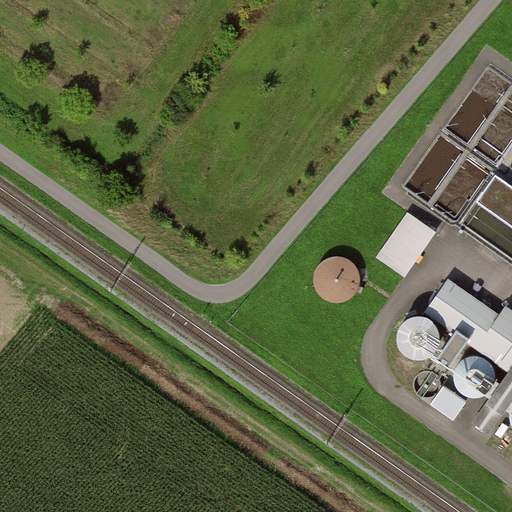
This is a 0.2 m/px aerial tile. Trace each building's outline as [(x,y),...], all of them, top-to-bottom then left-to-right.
[(438,233),(410,212),(377,258),(405,279),(438,233)] [(340,302),(347,301),(353,297),(358,291),(360,284),(360,277),(358,270),(354,264),(348,260),(341,258),(334,258),(327,260),(322,265),(317,271),(316,279),(317,286),(320,293),(325,298),(332,302),(340,302)] [(501,322),(450,284),(429,313),(453,330),(429,362),(452,378),(476,345),(511,370),(511,375),(476,425),(488,434),(511,400),(511,315),(508,313),(501,322)] [(417,360),(424,359),(430,355),(435,349),(437,342),(438,335),(436,328),(431,322),(426,318),(419,316),(411,316),(404,318),(399,323),(395,329),(393,337),(394,344),(397,351),(403,356),(410,359),(417,360)] [(482,401),(489,400),(496,396),(500,390),(503,383),(503,376),(501,369),(497,363),(491,359),(484,357),(477,357),(470,359),(464,364),(460,370),(458,378),(459,385),(463,392),(468,397),(475,400),(482,401)] [(466,404),(443,386),(430,404),(453,421),(466,404)]
